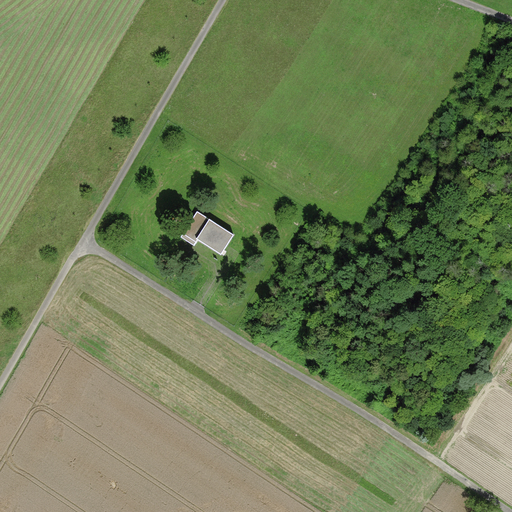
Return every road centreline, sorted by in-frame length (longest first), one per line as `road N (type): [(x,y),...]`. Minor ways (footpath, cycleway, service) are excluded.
road 1 (track): [(506,511),(82,240)]
road 2 (track): [(222,0),(0,383)]
road 3 (track): [(511,327),(428,458)]
